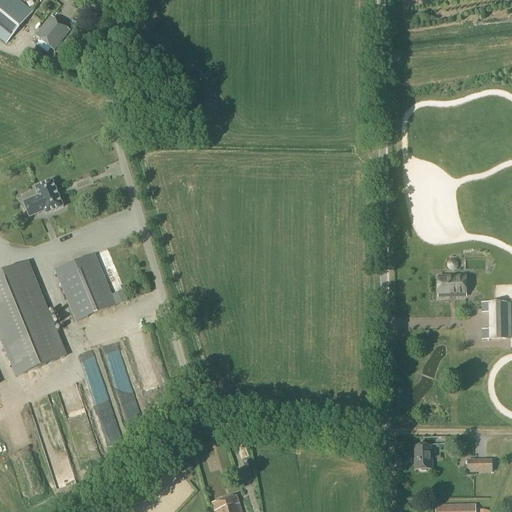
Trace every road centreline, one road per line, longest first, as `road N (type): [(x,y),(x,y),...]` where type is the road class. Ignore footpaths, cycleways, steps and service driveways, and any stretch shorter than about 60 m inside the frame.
road 1 (unclassified): [(385,443),(381,0)]
road 2 (unclassified): [(198,421),(113,124),(110,84),(123,0)]
road 3 (unclassified): [(385,443),(198,421)]
road 4 (unclassified): [(95,511),(169,435),(198,421)]
road 5 (track): [(511,432),(385,431)]
